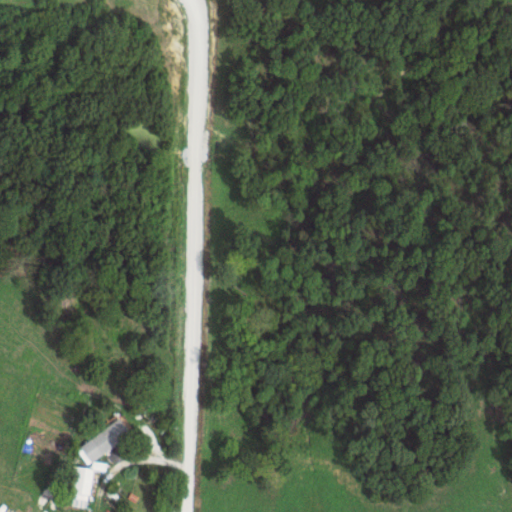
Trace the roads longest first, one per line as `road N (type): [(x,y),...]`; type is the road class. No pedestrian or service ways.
road 1 (residential): [(200,0),(197,325)]
road 2 (residential): [(197,325),(189,511)]
